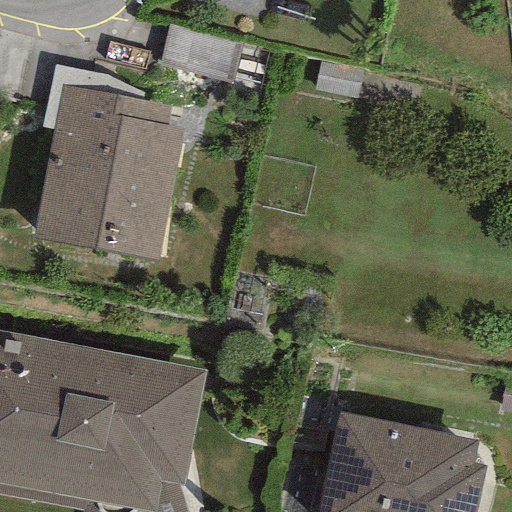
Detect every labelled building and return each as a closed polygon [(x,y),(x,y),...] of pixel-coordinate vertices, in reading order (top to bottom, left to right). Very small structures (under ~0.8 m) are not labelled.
[(40,128),(52,131),(61,86),(140,101),(141,94),(104,75),(54,65),(40,128)] [(140,101),(61,86),(52,131),(31,242),(156,261),(181,128),(165,125),(169,107),(140,101)] [(204,371),(0,332),(0,496),(80,511),(185,511),(176,485),(183,485),(204,371)] [(511,373),(505,372),(498,412),(511,414),(511,373)] [(475,441),(339,412),(317,511),(473,511),(484,467),(470,464),(475,441)]
